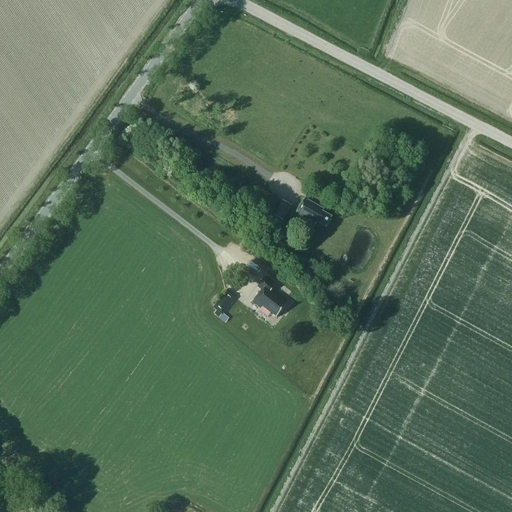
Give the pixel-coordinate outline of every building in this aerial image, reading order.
[(271,194),(259,187),(254,195),(266,202),(271,194)] [(317,222),(326,228),(332,218),(322,212),(324,210),(304,199),(296,214),(315,225),(317,222)] [(292,206),(282,200),(274,215),(284,221),(292,206)] [(277,285),(266,277),(258,287),(262,290),(252,302),(260,309),(262,307),(277,318),(289,303),(273,290),(277,285)] [(214,308),(222,315),(235,299),(227,292),(214,308)] [(44,511),(41,507),(43,505),(36,497),(30,502),(33,505),(30,508),(33,511),(44,511)]
